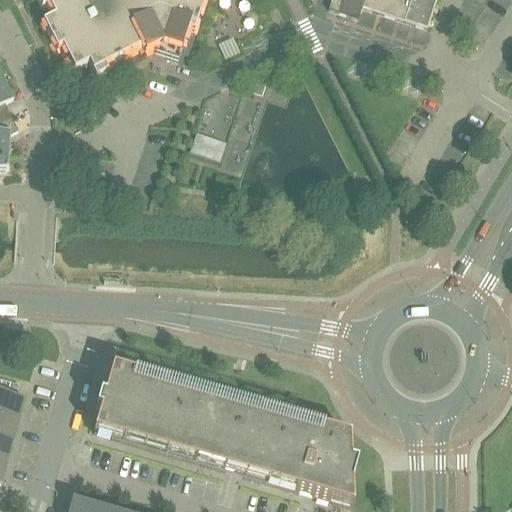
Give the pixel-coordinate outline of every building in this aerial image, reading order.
[(34,0),(40,11),(47,7),(53,20),(41,26),(55,53),(61,50),(72,73),(87,66),(94,80),(106,74),(103,68),(138,51),(143,55),(162,46),(169,48),(180,52),(187,34),(192,36),(203,0),(331,0),(327,13),(357,22),(361,10),(426,31),(436,0),(34,0)] [(0,83),(0,128),(11,122),(3,106),(12,101),(3,83),(0,83)] [(17,134),(11,122),(0,128),(0,172),(7,173),(9,138),(17,134)] [(100,412),(93,437),(234,478),(243,480),(262,416),(162,387),(134,379),(111,372),(102,403),(100,412)] [(10,385),(1,382),(0,385),(0,395),(6,397),(10,385)] [(18,387),(10,385),(6,397),(15,400),(18,387)] [(0,419),(17,425),(24,403),(15,400),(6,397),(0,395),(0,419)] [(0,419),(0,442),(11,445),(17,425),(0,419)] [(0,464),(6,466),(11,445),(0,442),(0,464)]
